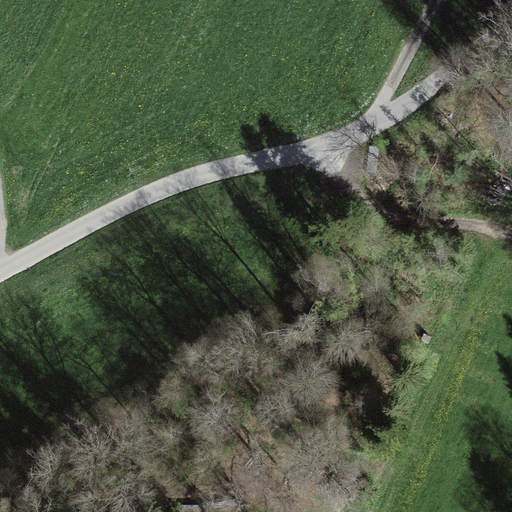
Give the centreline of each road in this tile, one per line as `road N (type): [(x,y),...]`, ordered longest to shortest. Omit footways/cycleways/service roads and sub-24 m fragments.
road 1 (unclassified): [(0,270),(173,187),(364,134),(511,40)]
road 2 (track): [(440,0),(364,134)]
